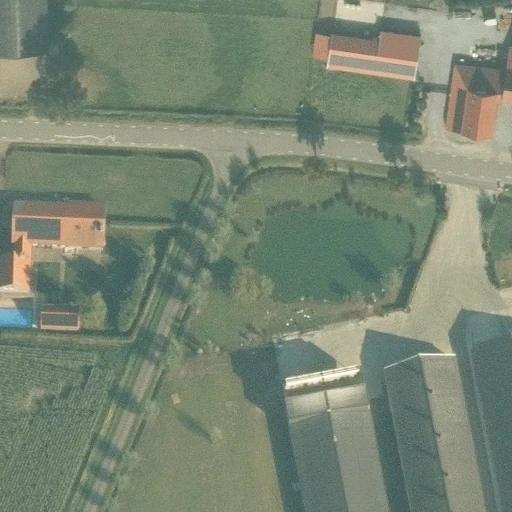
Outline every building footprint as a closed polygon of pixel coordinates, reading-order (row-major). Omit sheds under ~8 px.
[(0,0),(0,50),(47,48),(45,0),(0,0)] [(331,30),(326,64),(327,64),(373,70),(414,76),(420,34),(380,28),(378,36),(332,30),(331,30)] [(511,45),(510,45),(508,45),(505,69),(453,62),(445,127),(490,133),(496,95),(511,96),(511,45)] [(29,247),(102,251),(104,209),(69,207),(68,211),(15,209),(13,247),(15,247),(15,263),(0,262),(0,292),(28,294),(29,263),(28,263),(29,247)] [(41,308),(40,332),(80,334),(81,309),(41,308)] [(511,511),(511,341),(471,350),(504,511),(511,511)] [(410,511),(482,511),(454,362),(385,375),(410,511)] [(385,511),(361,379),(282,395),(304,511),(385,511)]
